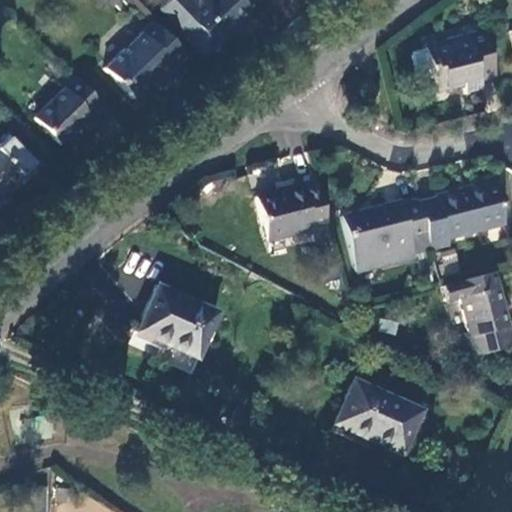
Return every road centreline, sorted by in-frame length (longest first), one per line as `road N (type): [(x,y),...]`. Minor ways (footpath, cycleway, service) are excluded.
road 1 (unclassified): [(0,317),(86,240),(279,93)]
road 2 (residential): [(279,93),(335,131),(380,149),(511,138)]
road 3 (unclassified): [(279,93),(402,0)]
